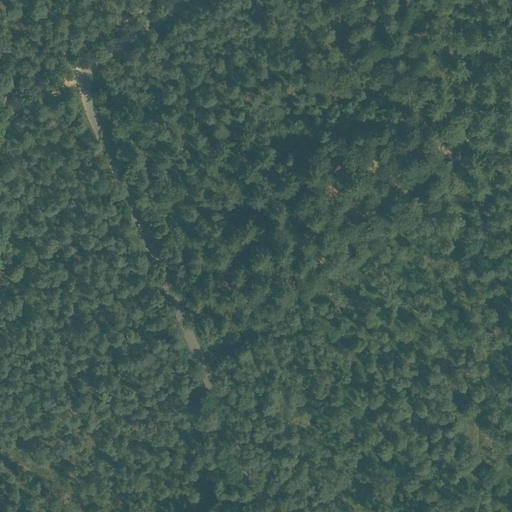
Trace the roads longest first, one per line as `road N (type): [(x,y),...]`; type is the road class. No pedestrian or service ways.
road 1 (unclassified): [(262,511),(83,76),(89,62),(182,0)]
road 2 (unknown): [(475,511),(472,448),(489,374),(455,276),(452,0)]
